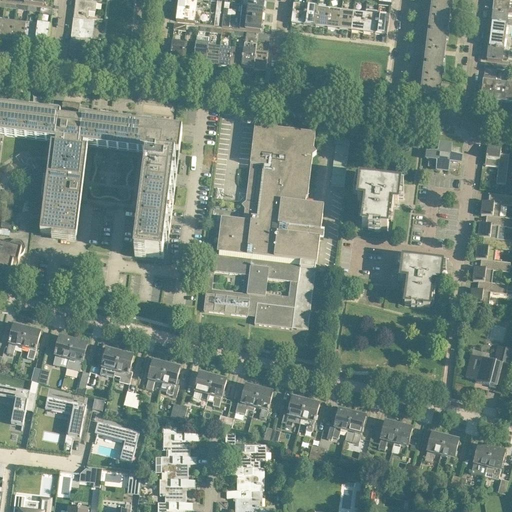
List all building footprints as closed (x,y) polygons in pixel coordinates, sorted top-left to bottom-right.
[(195,0),(178,0),(177,10),(197,12),(198,0),(195,0)] [(249,0),(249,7),(263,9),(264,0),(249,0)] [(76,1),(77,1),(76,10),(75,10),(73,19),(94,22),(87,21),(88,12),(95,13),(96,4),(76,1)] [(449,17),(451,4),(432,1),(428,35),(447,37),(449,22),(449,17)] [(494,1),(493,13),(508,15),(511,15),(511,9),(509,9),(510,3),(494,1)] [(316,28),(328,29),(330,11),(325,10),(326,6),(319,5),(318,9),(316,28)] [(241,18),(247,19),(262,21),(263,9),(249,7),(242,6),(241,18)] [(306,8),(294,6),(291,25),(304,26),(306,8)] [(306,8),(304,26),(316,28),(318,9),(306,8)] [(197,12),(177,10),(176,22),(199,25),(200,13),(197,12)] [(330,11),(328,29),(340,31),(342,12),(330,11)] [(366,15),(363,34),(375,35),(377,16),(378,12),(366,11),(366,15)] [(342,12),(340,31),(351,32),(354,14),(342,12)] [(491,25),(511,27),(511,21),(508,21),(508,15),(493,13),(491,25)] [(351,32),(363,34),(366,15),(354,14),(351,32)] [(378,14),(375,35),(387,37),(389,18),(390,16),(378,14)] [(228,16),(223,16),(221,27),(229,28),(231,17),(228,16)] [(73,19),(73,20),(75,20),(73,29),(72,29),(71,38),(72,39),(92,41),(94,22),(73,19)] [(247,19),(246,30),(261,32),(262,21),(247,19)] [(0,41),(12,42),(14,23),(3,22),(0,41)] [(26,25),(14,23),(12,42),(24,44),(26,25)] [(24,44),(36,45),(38,26),(26,25),(24,44)] [(511,27),(491,25),(490,37),(511,40),(511,30),(511,27)] [(36,45),(48,47),(50,28),(38,26),(36,45)] [(241,71),(242,71),(253,73),(253,72),(256,53),(257,41),(258,35),(246,34),(245,39),(244,52),(241,71)] [(443,70),(445,56),(445,51),(447,37),(428,35),(424,68),(443,70)] [(197,46),(194,65),(206,66),(208,47),(210,39),(198,37),(197,46)] [(490,37),(488,49),(509,51),(511,40),(490,37)] [(71,48),(70,47),(69,57),(83,59),(84,50),(91,51),(92,41),(72,39),(71,48)] [(172,43),(170,62),(182,63),(185,44),(184,44),(184,43),(173,41),(173,43),(172,43)] [(182,63),(194,65),(197,46),(185,44),(182,63)] [(208,47),(206,66),(218,68),(220,49),(208,47)] [(218,68),(230,69),(233,50),(220,49),(218,68)] [(509,51),(488,49),(487,61),(508,64),(509,51)] [(233,50),(230,69),(241,71),(244,52),(233,50)] [(256,53),(253,72),(266,73),(268,55),(256,53)] [(441,83),(443,70),(424,68),(420,101),(439,103),(441,88),(441,83)] [(496,78),(483,77),(480,100),(493,102),(495,83),(496,78)] [(493,102),(505,103),(507,85),(495,83),(493,102)] [(0,135),(56,143),(56,146),(51,145),(40,234),(42,234),(75,239),(77,239),(88,150),(83,149),(84,146),(147,154),(147,156),(146,156),(146,159),(134,256),(163,259),(164,250),(167,250),(166,251),(167,251),(169,238),(173,200),(179,153),(182,133),(182,130),(79,117),(79,121),(60,118),(61,115),(51,113),(0,106),(0,135)] [(315,135),(277,131),(274,127),(270,130),(255,128),(250,166),(252,167),(250,189),(248,204),(251,204),(250,211),(245,210),(243,221),(221,219),(217,253),(219,253),(219,257),(211,256),(204,312),(247,318),(248,315),(256,316),(254,326),(292,331),(292,328),(296,329),(296,330),(308,332),(315,271),(316,271),(323,209),(312,207),(312,208),(305,207),(306,199),(307,200),(312,158),(317,155),(313,151),(315,135)] [(346,187),(350,138),(336,137),(332,186),(346,187)] [(431,168),(432,168),(436,169),(436,170),(440,171),(440,169),(445,170),(444,171),(448,172),(449,170),(454,171),(457,169),(458,164),(459,164),(460,164),(461,157),(460,157),(459,157),(460,152),(456,149),(451,149),(451,147),(439,145),(439,147),(434,146),(430,149),(430,154),(428,153),(427,160),(429,160),(428,165),(431,168)] [(496,185),(505,186),(509,156),(508,155),(508,157),(500,156),(501,150),(487,148),(485,167),(498,169),(496,185)] [(356,181),(354,192),(353,196),(358,197),(357,203),(360,203),(361,203),(360,219),(360,218),(363,218),(362,228),(387,232),(388,221),(391,222),(392,221),(393,207),(397,207),(398,202),(404,202),(403,202),(403,198),(404,198),(404,187),(356,181)] [(500,219),(501,206),(511,207),(511,197),(488,195),(489,196),(488,204),(483,203),(481,217),(487,218),(487,217),(500,219)] [(478,239),(484,240),(484,239),(497,241),(499,228),(511,229),(511,220),(500,219),(487,217),(487,218),(486,226),(480,225),(478,239)] [(475,261),(481,262),(481,261),(494,263),(496,250),(511,252),(511,250),(511,242),(497,241),(484,239),(484,240),(483,248),(477,247),(475,261)] [(0,269),(16,274),(20,257),(21,256),(22,256),(22,255),(23,255),(23,254),(24,253),(24,252),(25,251),(25,250),(25,249),(25,248),(25,247),(25,246),(24,245),(23,244),(23,243),(22,243),(22,242),(21,242),(20,241),(19,241),(18,241),(17,240),(17,241),(19,242),(21,243),(17,249),(0,244),(0,269)] [(404,281),(404,284),(402,296),(403,296),(405,296),(404,306),(430,309),(431,299),(433,300),(434,300),(436,285),(438,285),(439,285),(440,285),(441,279),(446,279),(446,276),(446,265),(399,259),(396,270),(397,270),(396,273),(395,273),(394,274),(401,275),(400,280),(404,281)] [(473,283),(479,284),(479,283),(492,285),(493,272),(509,274),(510,265),(494,263),(481,261),(481,262),(480,270),(474,269),(473,283)] [(472,291),(470,305),(489,307),(490,294),(506,296),(507,292),(511,293),(511,287),(492,285),(479,283),(479,284),(478,292),(472,291)] [(463,315),(462,326),(469,327),(471,316),(463,315)] [(14,327),(6,355),(13,356),(16,347),(23,348),(28,330),(14,327)] [(28,330),(23,348),(29,350),(27,360),(33,362),(41,334),(28,330)] [(56,357),(53,366),(60,368),(62,359),(69,360),(74,342),(60,339),(56,354),(55,354),(55,355),(56,356),(55,357),(56,357)] [(69,360),(67,370),(80,373),(87,345),(74,342),(69,360)] [(502,363),(510,365),(511,356),(511,351),(498,348),(495,358),(496,358),(495,363),(479,359),(477,367),(469,365),(466,378),(476,380),(476,383),(489,387),(489,385),(496,387),(502,363)] [(106,350),(100,376),(114,379),(114,377),(116,372),(120,354),(106,350)] [(116,372),(114,377),(120,379),(119,384),(130,386),(133,374),(130,373),(134,358),(120,354),(116,372)] [(153,363),(146,390),(153,392),(155,383),(162,384),(167,366),(153,363)] [(167,366),(162,384),(169,386),(167,394),(167,396),(176,398),(179,387),(176,386),(180,370),(167,366)] [(35,369),(31,382),(38,384),(42,371),(35,369)] [(42,371),(38,384),(46,387),(50,372),(42,370),(42,371)] [(83,374),(79,390),(86,389),(90,375),(83,374)] [(90,375),(86,389),(94,389),(97,376),(90,374),(90,375)] [(199,374),(192,402),(199,404),(200,400),(207,402),(213,378),(199,374)] [(213,378),(207,402),(214,404),(213,408),(219,409),(227,382),(213,378)] [(239,401),(236,414),(246,416),(247,411),(254,413),(255,408),(259,390),(246,387),(242,402),(239,401)] [(4,389),(2,398),(16,401),(11,426),(22,428),(23,428),(26,413),(26,412),(33,413),(36,396),(29,395),(30,393),(4,388),(4,389)] [(259,390),(255,408),(262,410),(259,420),(266,421),(273,394),(259,390)] [(128,393),(124,406),(132,408),(135,394),(128,393)] [(135,394),(132,408),(138,410),(142,396),(135,394)] [(47,398),(45,410),(52,411),(72,415),(68,437),(74,438),(80,439),(87,406),(47,398)] [(284,414),(281,425),(292,428),(294,424),(300,425),(301,420),(306,402),(292,399),(288,416),(284,415),(285,414),(284,414)] [(95,401),(92,410),(102,413),(104,403),(95,401)] [(301,420),(300,425),(307,427),(306,432),(312,434),(319,406),(306,402),(301,420)] [(174,404),(170,418),(177,420),(181,406),(174,404)] [(181,406),(177,420),(184,422),(187,408),(181,406)] [(329,429),(326,441),(331,442),(332,438),(339,440),(341,431),(348,432),(352,414),(339,411),(334,430),(329,429)] [(352,414),(348,432),(355,434),(353,444),(359,445),(366,418),(352,414)] [(220,417),(217,431),(224,432),(227,419),(220,417)] [(227,419),(224,432),(226,433),(230,434),(234,421),(227,419)] [(98,423),(95,435),(125,443),(120,461),(132,464),(140,434),(98,423)] [(385,423),(378,451),(385,452),(388,443),(394,444),(399,426),(385,423)] [(394,444),(392,454),(399,456),(405,457),(412,430),(399,426),(394,444)] [(177,429),(163,429),(163,435),(163,451),(166,451),(169,451),(169,458),(190,458),(190,443),(199,442),(199,436),(177,436),(177,429)] [(266,430),(263,443),(270,445),(274,431),(266,430)] [(274,431),(270,445),(276,447),(280,433),(274,431)] [(226,433),(226,447),(230,447),(230,454),(239,454),(239,470),(260,470),(260,463),(266,463),(266,447),(235,447),(235,435),(230,434),(226,433)] [(432,435),(425,463),(432,464),(434,455),(441,457),(446,438),(432,435)] [(446,438),(441,457),(448,458),(446,468),(452,470),(459,442),(446,438)] [(478,447),(471,475),(478,476),(485,478),(486,474),(487,469),(492,450),(478,447)] [(312,448),(308,462),(315,462),(319,450),(312,448)] [(319,450),(315,462),(322,463),(324,457),(325,451),(319,450)] [(487,469),(486,474),(493,476),(492,480),(498,482),(505,454),(492,450),(487,469)] [(360,454),(357,466),(364,468),(367,456),(360,454)] [(367,456),(364,468),(370,470),(372,465),(374,458),(367,456)] [(162,458),(162,481),(167,481),(188,482),(188,466),(197,466),(197,459),(190,458),(169,458),(162,458)] [(406,466),(403,480),(410,482),(413,468),(406,466)] [(80,475),(82,476),(81,480),(100,483),(102,470),(87,468),(80,475)] [(413,468),(410,482),(416,483),(420,470),(413,468)] [(239,470),(229,470),(229,477),(237,477),(237,493),(262,493),(264,493),(264,470),(260,470),(239,470)] [(130,474),(127,496),(139,497),(142,475),(130,474)] [(453,477),(450,491),(457,493),(460,479),(453,477)] [(460,479),(457,493),(463,495),(467,481),(460,479)] [(159,481),(159,498),(165,498),(165,505),(186,505),(186,489),(195,489),(195,482),(188,482),(167,481),(162,481),(159,481)] [(501,481),(498,494),(505,496),(508,483),(501,481)] [(237,493),(227,493),(227,500),(235,500),(235,511),(267,511),(262,507),(262,493),(237,493)] [(13,511),(48,511),(50,501),(40,500),(39,511),(24,510),(25,498),(16,497),(13,511)]
